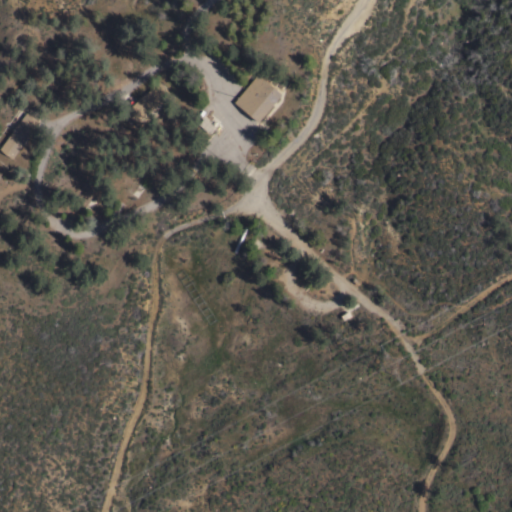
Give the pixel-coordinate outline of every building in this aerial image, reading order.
[(257,122),(232,102),(243,89),(256,73),(280,93),(257,122)] [(135,124),(124,111),(157,81),(168,93),(135,124)] [(8,159),(0,152),(0,142),(22,113),(35,122),(8,159)] [(203,138),(192,128),(203,117),(214,127),(203,138)] [(337,315),(341,313),(345,311),(345,312),(348,317),(339,321),(337,315)]
